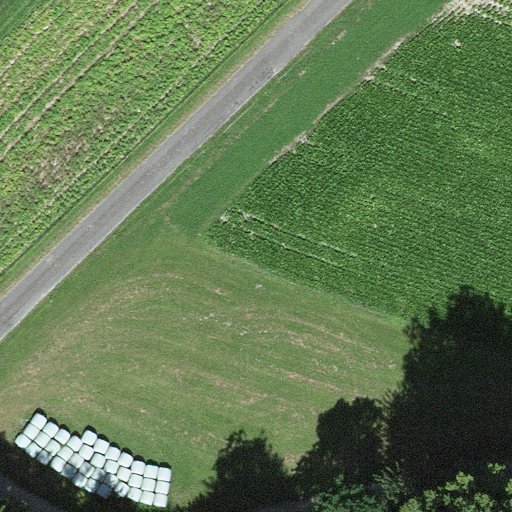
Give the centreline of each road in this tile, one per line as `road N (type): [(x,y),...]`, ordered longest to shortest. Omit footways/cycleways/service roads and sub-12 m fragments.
road 1 (unclassified): [(0,326),(331,0)]
road 2 (track): [(296,511),(511,469)]
